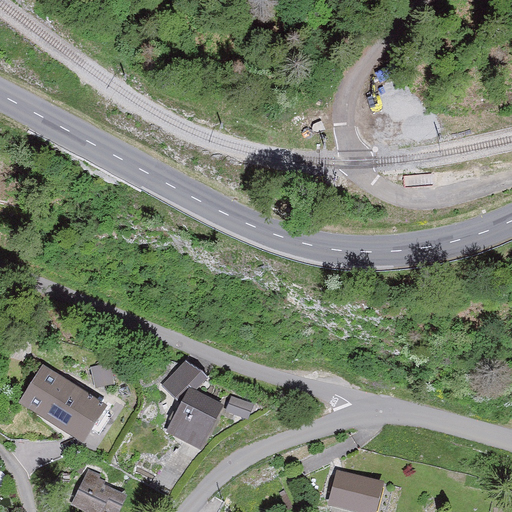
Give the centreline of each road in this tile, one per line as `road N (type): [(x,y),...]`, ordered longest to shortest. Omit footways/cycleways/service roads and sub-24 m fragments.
road 1 (secondary): [(511,222),(412,250),(326,249),(216,209),(0,94)]
road 2 (residential): [(370,412),(0,265)]
road 3 (track): [(426,0),(350,86),(345,112),(355,163),(372,184),(417,200),(511,179)]
road 4 (residential): [(370,412),(259,451),(222,474),(188,511)]
road 5 (residential): [(511,440),(370,412)]
